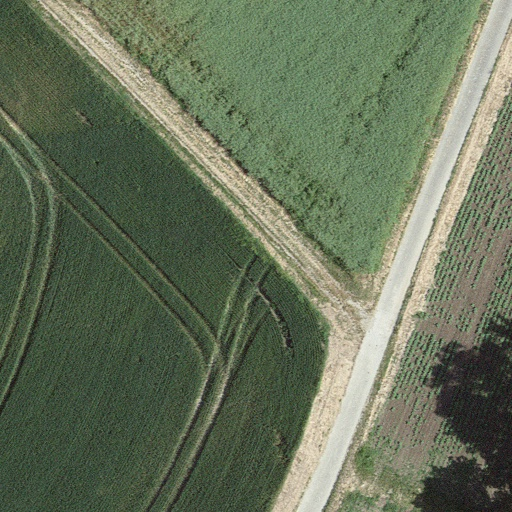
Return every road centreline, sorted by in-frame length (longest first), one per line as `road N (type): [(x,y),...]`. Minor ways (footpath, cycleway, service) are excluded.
road 1 (track): [(305,511),(503,0)]
road 2 (track): [(378,324),(233,195),(41,0)]
